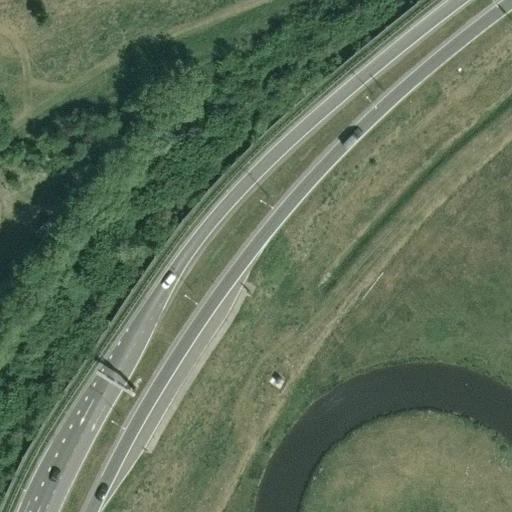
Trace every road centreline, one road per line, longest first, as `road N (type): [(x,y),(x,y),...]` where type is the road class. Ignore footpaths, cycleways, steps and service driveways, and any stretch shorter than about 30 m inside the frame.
road 1 (primary): [(461,0),(246,183),(174,271),(38,511)]
road 2 (primary): [(91,511),(160,383),(313,178),(401,92),(511,6)]
